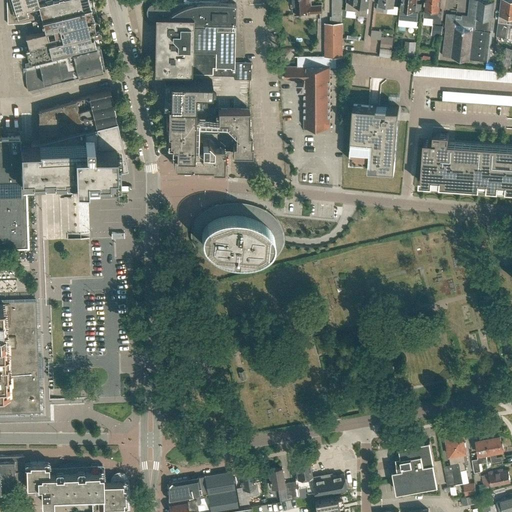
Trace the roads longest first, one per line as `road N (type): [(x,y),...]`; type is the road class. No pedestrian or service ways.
road 1 (residential): [(153,180),(511,215)]
road 2 (unclassified): [(150,440),(153,180)]
road 3 (unclassified): [(150,440),(241,443),(362,422)]
road 4 (unclassified): [(153,180),(113,0)]
road 5 (unclassified): [(362,422),(511,395)]
road 6 (unclassified): [(0,440),(150,440)]
